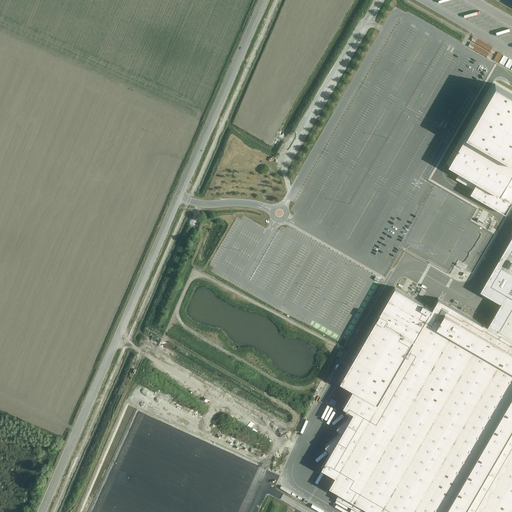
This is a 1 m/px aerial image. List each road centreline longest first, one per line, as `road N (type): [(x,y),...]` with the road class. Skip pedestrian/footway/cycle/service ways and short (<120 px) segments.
road 1 (unclassified): [(302,450),(401,265),(464,303),(511,224)]
road 2 (unclassified): [(41,511),(177,196)]
road 3 (unclassified): [(511,81),(493,72),(431,182),(511,224)]
road 4 (tertiary): [(177,196),(263,0)]
road 5 (unknown): [(511,416),(425,370),(440,343),(453,338),(511,366)]
road 6 (unknown): [(202,428),(149,400),(134,411),(109,471),(157,511)]
road 7 (unknown): [(129,422),(250,499)]
